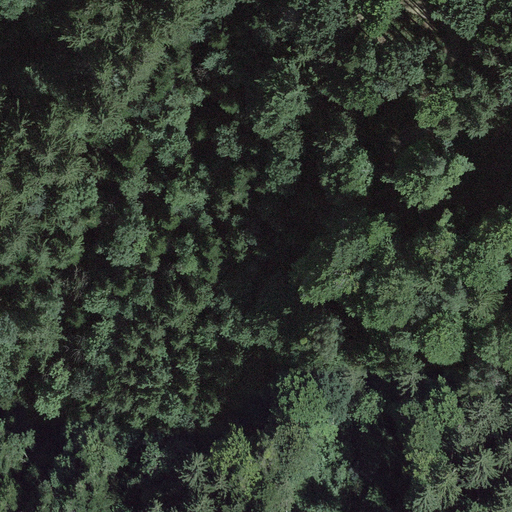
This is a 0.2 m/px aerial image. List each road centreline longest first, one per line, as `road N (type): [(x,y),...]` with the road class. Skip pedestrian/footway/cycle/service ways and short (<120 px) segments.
road 1 (track): [(162,511),(185,446),(344,207),(413,132),(511,98)]
road 2 (track): [(161,0),(0,188)]
